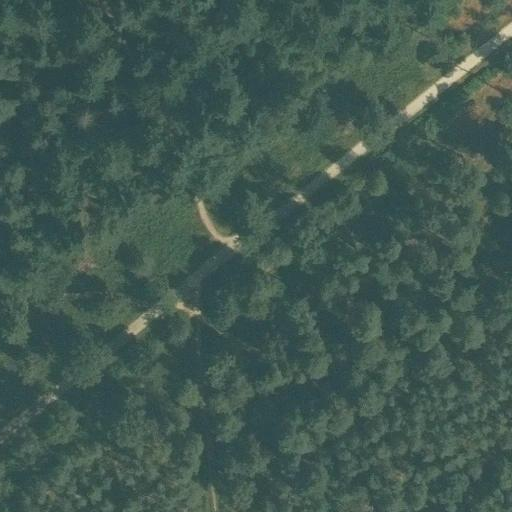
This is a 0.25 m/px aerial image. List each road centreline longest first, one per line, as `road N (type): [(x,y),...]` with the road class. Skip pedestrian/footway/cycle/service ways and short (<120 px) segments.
road 1 (track): [(511,24),(225,248)]
road 2 (unknown): [(408,511),(397,446),(334,355),(316,346),(233,342),(189,300),(171,297)]
road 3 (track): [(171,297),(0,435)]
road 4 (track): [(171,297),(28,297),(0,273)]
